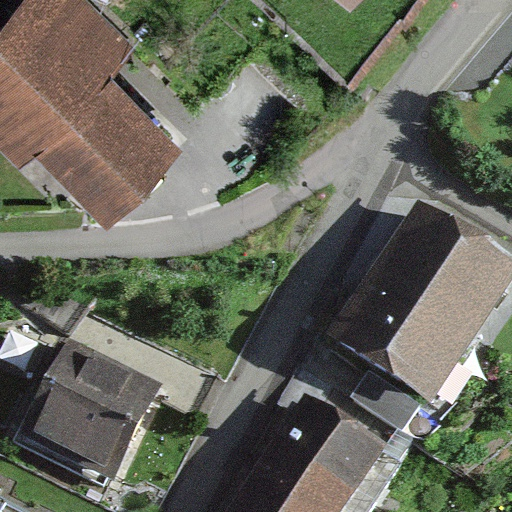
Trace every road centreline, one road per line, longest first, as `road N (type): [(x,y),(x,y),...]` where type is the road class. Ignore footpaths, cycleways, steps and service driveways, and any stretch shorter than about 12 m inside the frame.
road 1 (residential): [(0,248),(212,238),(260,224),(378,158)]
road 2 (residential): [(202,511),(378,158)]
road 3 (residential): [(378,158),(427,77),(496,0)]
road 4 (residential): [(378,158),(511,226)]
